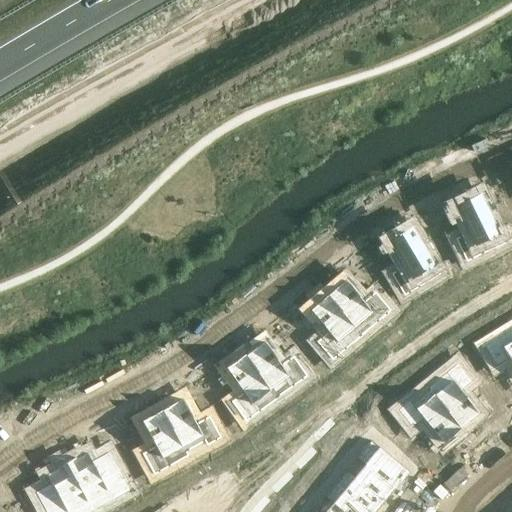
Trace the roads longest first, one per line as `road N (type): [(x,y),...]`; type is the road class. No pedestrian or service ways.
road 1 (residential): [(511,148),(362,223),(211,343),(0,470)]
road 2 (motorway): [(0,70),(117,0)]
